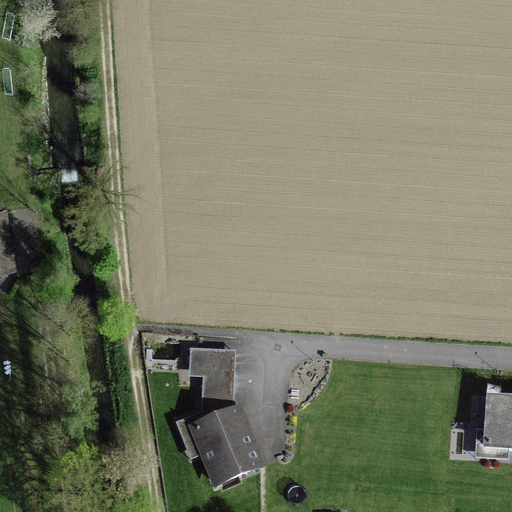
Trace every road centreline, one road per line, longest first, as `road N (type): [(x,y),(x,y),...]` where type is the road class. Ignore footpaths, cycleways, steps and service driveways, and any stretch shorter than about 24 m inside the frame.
road 1 (track): [(130,328),(104,0)]
road 2 (residential): [(511,357),(248,338)]
road 3 (track): [(73,511),(35,276)]
road 4 (track): [(156,511),(130,328)]
